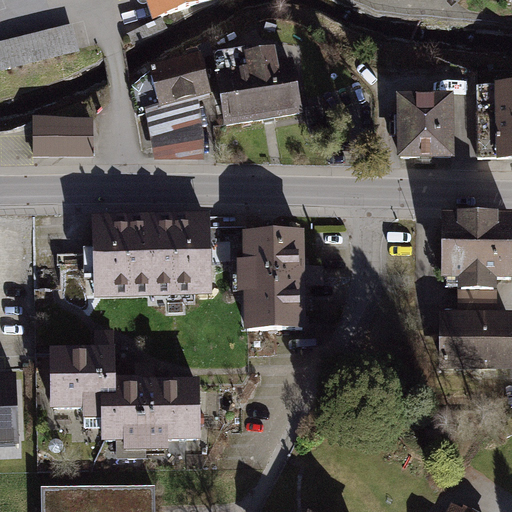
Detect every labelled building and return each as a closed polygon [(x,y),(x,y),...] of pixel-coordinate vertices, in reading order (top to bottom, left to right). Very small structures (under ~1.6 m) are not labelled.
[(139,0),(149,31),(217,9),(214,0),(139,0)] [(164,26),(130,42),(135,52),(169,37),(164,26)] [(74,27),(0,45),(0,60),(4,75),(82,56),(74,27)] [(271,52),(213,61),(224,132),(271,124),(302,119),(293,66),(274,69),(271,52)] [(211,100),(199,61),(146,75),(156,109),(144,114),(154,163),(204,162),(203,144),(199,104),(211,100)] [(511,95),(479,96),(480,160),(511,159),(511,95)] [(454,101),(397,102),(398,163),(455,163),(454,101)] [(321,109),(306,111),(310,137),(325,135),(321,109)] [(92,123),(32,122),(32,161),(92,162),(92,123)] [(208,221),(92,224),(94,305),(210,302),(208,221)] [(511,279),(511,222),(442,222),(442,288),(458,288),(458,300),(497,301),(498,290),(511,290),(511,279)] [(304,239),(240,240),(240,268),(236,269),(237,301),(244,301),(244,340),(304,339),(303,291),(323,290),(323,272),(304,272),(304,239)] [(497,301),(458,300),(458,319),(497,319),(497,301)] [(458,319),(439,319),(439,376),(511,376),(511,319),(497,319),(458,319)] [(117,407),(116,389),(115,335),(47,336),(49,418),(81,417),(81,427),(100,427),(99,408),(117,407)] [(18,381),(0,381),(0,454),(21,454),(18,381)] [(200,448),(197,386),(144,388),(116,389),(117,407),(99,408),(100,427),(101,452),(123,452),(124,461),(168,459),(167,449),(200,448)] [(153,511),(153,492),(40,494),(40,511),(153,511)] [(446,511),(475,511),(465,506),(464,509),(451,503),(446,511)]
